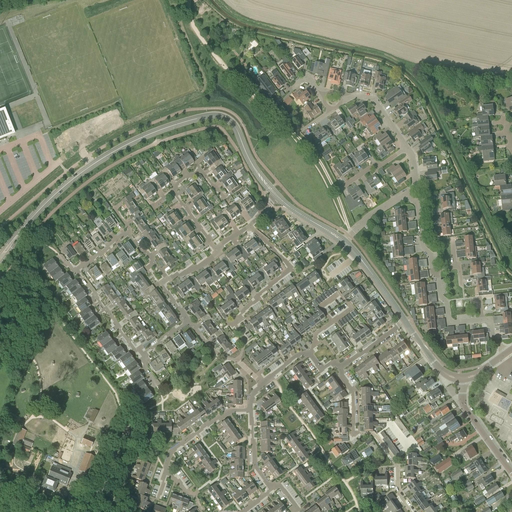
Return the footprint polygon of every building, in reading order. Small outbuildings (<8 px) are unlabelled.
[(250,42),(255,48),(259,45),(253,39),(250,42)] [(290,60),(292,61),(298,70),(303,66),(301,63),(301,62),(304,61),(300,56),(302,54),(299,50),(293,49),(293,53),(295,56),(290,60)] [(289,71),(293,68),(285,58),(281,60),(283,62),(278,66),(282,71),(288,80),(290,78),(291,80),(294,77),(293,76),(292,74),(291,73),(289,71)] [(324,71),(327,72),(330,60),(327,59),(327,60),(326,59),(324,66),(316,64),(314,74),(322,76),(324,71)] [(333,83),(333,84),(334,84),(339,85),(340,81),(339,81),(341,72),(331,69),(328,80),(333,81),(333,83)] [(361,69),(359,77),(362,78),(360,85),(368,87),(370,76),(363,74),(364,71),(364,70),(361,69)] [(282,83),(284,81),(275,70),(271,73),(273,76),(270,78),(272,81),(278,90),(279,91),(283,89),(282,87),(283,86),(282,84),(282,83)] [(377,80),(375,89),(383,90),(385,79),(386,76),(381,75),(382,72),(376,71),(374,79),(377,80)] [(356,75),(355,75),(355,74),(351,73),(351,74),(349,74),(345,73),(344,81),(347,81),(346,86),(353,87),(354,84),(356,84),(357,79),(355,78),(356,75)] [(271,89),(271,88),(272,88),(263,76),(265,80),(261,83),(260,81),(259,82),(258,83),(258,84),(257,85),(257,86),(257,87),(258,88),(258,90),(268,100),(274,94),(274,93),(274,92),(274,91),(274,90),(273,90),(273,89),(272,89),(271,89)] [(405,93),(404,93),(399,86),(397,88),(391,92),(393,93),(388,96),(386,98),(391,105),(394,102),(396,105),(407,97),(405,93)] [(299,99),(303,104),(309,100),(307,98),(310,96),(307,92),(304,94),(301,90),(293,96),(297,101),(299,99)] [(407,111),(404,106),(412,101),(409,96),(403,101),(405,103),(394,111),(398,117),(402,114),(402,115),(404,115),(407,113),(408,112),(407,111)] [(307,112),(311,119),(321,112),(316,106),(313,108),(310,104),(305,107),(308,112),(307,112)] [(355,105),(348,110),(352,115),(357,112),(359,115),(359,114),(361,117),(367,113),(365,110),(366,109),(362,104),(357,107),(355,105)] [(477,114),(477,117),(483,117),(488,116),(494,115),(493,105),(482,106),(482,113),(477,114)] [(414,111),(410,114),(405,118),(408,122),(404,124),(408,130),(417,123),(414,118),(417,115),(414,111)] [(360,120),(366,129),(377,121),(374,116),(371,118),(368,114),(360,120)] [(0,142),(1,142),(1,141),(4,140),(5,140),(5,138),(14,134),(6,115),(0,117),(0,142)] [(339,116),(334,120),(340,128),(345,124),(339,116)] [(474,128),(489,126),(488,116),(483,117),(477,117),(477,124),(472,125),(472,128),(474,128)] [(340,128),(334,120),(330,123),(333,127),(331,129),(335,135),(338,134),(336,131),(340,128)] [(377,121),(366,129),(371,136),(373,135),(376,134),(374,131),(378,129),(381,126),(377,121)] [(420,124),(413,130),(415,133),(410,136),(414,143),(422,137),(425,134),(423,131),(424,130),(420,124)] [(474,128),(475,137),(479,137),(481,137),(490,136),(489,126),(474,128)] [(323,128),(318,131),(326,142),(333,137),(328,131),(326,132),(323,128)] [(326,142),(318,131),(314,134),(314,135),(317,139),(315,141),(319,147),(321,145),(321,144),(325,141),(325,142),(326,142)] [(378,146),(378,147),(389,139),(386,134),(379,139),(377,136),(373,139),(375,142),(377,140),(381,145),(378,146)] [(433,140),(432,137),(434,136),(433,134),(430,136),(430,135),(420,142),(422,145),(419,148),(423,154),(427,151),(428,153),(432,152),(433,149),(429,143),(433,140)] [(490,136),(481,137),(482,147),(493,146),(492,136),(490,136)] [(393,144),(389,139),(378,147),(382,152),(383,152),(384,154),(383,154),(384,157),(385,157),(387,156),(386,155),(389,154),(388,152),(389,151),(387,148),(390,146),(393,144)] [(363,151),(359,154),(364,162),(369,159),(365,153),(368,152),(364,146),(361,148),(363,151)] [(493,146),(482,147),(477,147),(478,151),(482,151),(483,157),(481,157),(481,159),(483,159),(483,161),(494,160),(493,146)] [(331,148),(322,154),(325,157),(333,151),(331,148)] [(204,160),(207,164),(216,157),(218,155),(213,149),(208,153),(210,156),(204,160)] [(182,155),(190,166),(194,163),(190,157),(193,155),(189,150),(186,152),(185,151),(181,154),(182,155)] [(364,162),(359,154),(354,157),(352,154),(349,156),(354,162),(356,160),(360,165),(364,162)] [(174,158),(175,160),(179,165),(182,163),(185,168),(186,169),(190,166),(182,155),(179,157),(178,156),(174,158)] [(216,167),(222,162),(219,157),(217,159),(216,157),(207,164),(210,168),(216,164),(217,166),(216,167)] [(345,164),(342,165),(348,174),(352,170),(349,165),(351,164),(347,157),(343,160),(345,164)] [(424,166),(426,166),(432,165),(432,169),(438,168),(437,162),(434,162),(434,158),(423,159),(424,166)] [(175,160),(169,165),(177,176),(181,173),(180,172),(177,167),(179,165),(175,160)] [(212,174),(215,178),(224,171),(221,168),(223,167),(225,165),(222,162),(216,167),(218,169),(212,174)] [(342,165),(340,162),(336,165),(333,167),(340,177),(343,176),(343,177),(348,174),(342,165)] [(163,170),(166,175),(169,173),(173,179),(177,176),(169,165),(164,169),(162,167),(161,168),(163,170)] [(391,173),(394,177),(402,171),(399,166),(392,171),(390,169),(386,171),(389,175),(391,173)] [(132,171),(129,167),(123,171),(126,175),(132,171)] [(432,173),(428,174),(426,174),(427,181),(437,180),(437,176),(441,175),(440,168),(432,169),(432,173)] [(161,173),(157,176),(165,187),(169,184),(165,178),(167,176),(166,175),(163,170),(160,172),(161,173)] [(227,179),(232,175),(230,176),(227,171),(225,173),(224,171),(215,178),(218,182),(224,178),(225,180),(227,179)] [(402,171),(394,177),(397,182),(394,185),(396,187),(401,184),(399,182),(406,176),(402,171)] [(378,173),(371,178),(376,187),(381,183),(383,186),(385,184),(378,173)] [(201,175),(196,179),(199,184),(205,180),(201,175)] [(223,186),(226,190),(235,183),(234,181),(235,180),(232,175),(227,179),(229,181),(223,186)] [(151,180),(150,180),(154,186),(157,184),(161,190),(165,187),(157,176),(158,178),(157,179),(155,177),(154,178),(153,178),(151,179),(151,180)] [(494,177),(495,187),(506,185),(505,176),(494,177)] [(371,178),(366,182),(370,186),(367,188),(365,189),(370,195),(371,194),(376,191),(374,188),(376,187),(371,178)] [(143,184),(152,196),(156,193),(152,187),(154,186),(150,180),(144,185),(143,184)] [(188,195),(188,196),(197,189),(196,187),(198,185),(195,181),(189,185),(191,188),(185,192),(185,193),(186,196),(187,196),(188,195)] [(235,183),(226,190),(229,194),(231,192),(232,194),(241,188),(237,182),(235,183)] [(152,196),(143,184),(139,187),(140,188),(138,190),(142,195),(143,196),(144,196),(145,195),(148,199),(149,199),(150,200),(152,198),(152,197),(152,196)] [(500,186),(501,196),(511,195),(511,193),(511,185),(506,186),(506,185),(495,187),(500,186)] [(358,187),(354,190),(359,199),(364,195),(366,198),(368,196),(364,190),(361,192),(358,187)] [(197,196),(199,198),(204,194),(201,190),(199,191),(197,189),(188,196),(191,200),(197,196)] [(359,199),(354,190),(349,194),(352,198),(350,200),(354,206),(359,203),(357,200),(359,199)] [(246,199),(244,200),(250,209),(254,206),(253,204),(255,203),(247,192),(243,195),(246,199)] [(128,210),(135,205),(131,199),(135,196),(132,193),(125,198),(127,201),(123,204),(128,210)] [(443,203),(451,203),(451,202),(455,202),(454,198),(455,198),(454,193),(446,194),(446,195),(446,198),(443,198),(442,198),(442,201),(443,201),(443,203)] [(193,206),(196,210),(208,202),(207,202),(204,198),(206,197),(204,194),(199,198),(192,203),(194,205),(193,206)] [(511,195),(501,196),(502,210),(511,209),(511,195)] [(240,199),(235,202),(238,206),(240,208),(242,206),(246,212),(250,209),(244,200),(242,202),(240,199)] [(231,207),(229,208),(236,217),(240,214),(236,208),(238,207),(239,208),(240,208),(238,206),(235,202),(234,201),(230,205),(231,207)] [(208,202),(196,210),(199,214),(205,210),(207,212),(213,207),(211,205),(210,205),(208,202)] [(451,203),(443,203),(444,206),(443,206),(443,209),(448,209),(449,211),(455,211),(455,208),(452,208),(451,203)] [(135,217),(141,213),(135,205),(128,210),(132,216),(133,215),(135,217)] [(222,211),(222,212),(225,216),(228,214),(232,220),(236,217),(229,208),(227,210),(226,208),(222,211)] [(219,218),(217,219),(224,228),(228,225),(224,219),(226,217),(225,216),(222,212),(219,214),(220,215),(218,216),(219,218)] [(137,228),(144,222),(141,217),(143,215),(141,213),(135,217),(137,219),(133,222),(137,228)] [(168,221),(169,223),(178,216),(179,215),(177,213),(176,213),(175,213),(170,217),(168,214),(163,218),(166,222),(168,221)] [(112,216),(104,222),(110,230),(118,224),(112,216)] [(174,230),(177,227),(176,225),(181,221),(181,220),(182,220),(182,219),(180,217),(179,217),(178,216),(169,223),(171,225),(169,226),(172,231),(174,230)] [(224,228),(217,219),(215,221),(214,219),(210,222),(214,227),(216,226),(220,231),(224,228)] [(276,231),(285,224),(282,220),(279,222),(277,219),(269,225),(272,229),(275,227),(278,230),(276,231)] [(97,230),(104,238),(112,232),(110,230),(104,222),(102,223),(102,224),(96,229),(97,230)] [(145,231),(147,233),(153,229),(151,227),(149,228),(144,222),(137,228),(141,234),(145,231)] [(174,230),(179,236),(190,228),(187,224),(181,228),(180,226),(177,227),(174,230)] [(287,234),(287,235),(288,234),(286,232),(289,229),(285,224),(276,231),(278,234),(276,235),(280,240),(287,234)] [(181,237),(184,242),(189,238),(188,236),(193,232),(190,228),(179,236),(181,234),(183,236),(181,237)] [(145,238),(146,237),(150,243),(157,238),(159,237),(153,229),(147,233),(143,236),(145,238)] [(89,235),(97,247),(106,241),(104,238),(97,230),(95,232),(97,234),(92,238),(89,235)] [(294,237),(296,240),(303,235),(299,230),(295,233),(293,230),(288,234),(287,235),(291,239),(294,237)] [(88,241),(83,245),(87,251),(89,253),(97,247),(89,235),(85,237),(88,241)] [(295,252),(303,247),(304,246),(303,244),(307,241),(303,235),(296,240),(298,243),(295,245),(296,247),(294,249),(295,251),(294,251),(295,252)] [(189,244),(191,247),(200,240),(197,236),(191,241),(189,238),(184,242),(187,246),(189,244)] [(158,246),(160,248),(166,244),(164,242),(163,242),(162,240),(160,242),(157,238),(150,243),(154,249),(158,246)] [(200,240),(191,247),(193,250),(191,251),(194,255),(199,251),(197,249),(203,245),(200,240)] [(253,240),(248,244),(253,251),(258,247),(260,249),(262,247),(258,241),(255,243),(253,240)] [(307,248),(310,253),(319,247),(320,246),(316,241),(312,244),(311,241),(304,246),(303,247),(304,249),(307,248)] [(72,246),(70,243),(69,242),(66,244),(69,247),(63,252),(69,260),(78,254),(73,248),(72,246)] [(73,248),(78,254),(79,256),(87,251),(83,245),(81,242),(73,248)] [(120,249),(122,252),(126,258),(134,252),(128,243),(120,249)] [(158,254),(162,259),(169,254),(165,248),(168,247),(166,244),(160,248),(162,251),(158,254)] [(245,251),(242,252),(247,259),(251,255),(250,253),(253,251),(248,244),(243,248),(245,251)] [(319,247),(310,253),(310,254),(313,258),(312,259),(314,262),(322,256),(320,254),(323,252),(319,247)] [(236,249),(231,253),(236,260),(238,259),(240,260),(243,259),(244,261),(247,259),(242,252),(240,254),(236,249)] [(122,252),(113,258),(121,268),(124,266),(122,264),(128,260),(126,258),(122,252)] [(230,262),(227,264),(233,272),(236,270),(233,266),(236,264),(234,261),(236,260),(231,253),(226,256),(230,262)] [(169,254),(162,259),(166,265),(170,262),(172,265),(178,260),(176,258),(174,260),(169,254)] [(103,261),(105,264),(109,270),(115,266),(116,268),(119,266),(121,268),(113,258),(112,255),(103,261)] [(43,266),(49,274),(58,267),(52,259),(43,266)] [(271,264),(268,266),(273,273),(279,270),(276,267),(279,265),(274,259),(270,262),(271,264)] [(472,267),(473,269),(480,268),(480,265),(482,265),(481,263),(485,263),(484,259),(471,260),(472,264),(471,264),(471,267),(472,267)] [(130,280),(130,281),(140,274),(138,271),(143,268),(138,262),(131,267),(135,272),(129,275),(132,279),(130,280)] [(222,262),(217,266),(223,273),(225,272),(226,274),(228,272),(231,274),(233,272),(227,264),(225,265),(222,262)] [(97,270),(101,276),(104,279),(106,278),(105,276),(111,272),(109,270),(105,264),(97,270)] [(214,273),(212,275),(216,281),(221,278),(219,276),(223,273),(217,266),(212,270),(214,273)] [(263,266),(259,270),(263,276),(266,274),(268,277),(273,273),(268,266),(265,268),(263,266)] [(55,282),(57,281),(64,276),(58,267),(49,274),(55,282)] [(101,276),(97,270),(95,267),(87,273),(96,285),(98,283),(96,280),(101,276)] [(480,268),(473,269),(473,272),(472,272),(472,275),(478,275),(478,277),(485,276),(485,277),(490,277),(489,273),(484,274),(484,273),(481,274),(480,268)] [(256,275),(253,277),(258,285),(263,281),(261,278),(263,276),(259,270),(254,273),(256,275)] [(205,271),(200,275),(208,287),(216,281),(212,275),(209,276),(205,271)] [(315,272),(310,276),(315,282),(318,280),(321,284),(323,282),(315,272)] [(63,289),(66,287),(72,282),(66,274),(64,276),(57,281),(63,289)] [(135,282),(138,287),(146,282),(140,274),(130,281),(132,283),(133,284),(135,282)] [(197,282),(194,283),(199,290),(202,288),(200,286),(205,283),(208,287),(200,275),(195,279),(197,282)] [(310,276),(305,279),(313,290),(314,288),(312,285),(315,282),(310,276)] [(248,278),(243,281),(248,288),(251,286),(253,288),(258,285),(253,277),(249,280),(248,278)] [(478,285),(478,287),(486,286),(489,286),(488,281),(491,281),(490,277),(477,278),(478,282),(477,282),(477,285),(478,285)] [(339,292),(343,289),(350,283),(352,282),(348,278),(347,279),(347,278),(339,284),(342,287),(338,290),(339,292)] [(302,281),(300,283),(305,289),(308,287),(311,291),(313,290),(305,279),(304,279),(303,279),(302,280),(302,281)] [(71,295),(72,295),(81,288),(75,280),(72,282),(66,287),(68,290),(67,290),(70,296),(71,295)] [(188,280),(183,284),(188,291),(191,289),(192,290),(193,290),(194,289),(196,292),(196,291),(197,293),(199,291),(199,290),(194,283),(192,285),(188,280)] [(244,288),(239,291),(244,298),(249,295),(246,289),(248,288),(243,281),(241,283),(244,288)] [(105,295),(107,298),(114,292),(111,288),(113,286),(114,286),(111,282),(105,287),(101,289),(103,292),(102,293),(104,296),(105,295)] [(141,294),(142,296),(150,291),(148,289),(150,287),(146,282),(138,287),(143,293),(141,294)] [(305,289),(300,283),(295,286),(303,297),(305,295),(302,292),(305,289)] [(350,283),(343,289),(345,292),(341,295),(343,297),(353,289),(350,285),(351,284),(350,283)] [(188,291),(183,284),(178,288),(180,290),(177,292),(182,298),(184,297),(183,295),(188,291)] [(225,289),(230,295),(234,301),(237,299),(239,302),(244,298),(239,291),(234,295),(228,286),(225,289)] [(292,286),(288,289),(292,296),(295,294),(298,297),(300,296),(292,286)] [(486,286),(478,287),(479,290),(478,290),(478,293),(483,293),(483,296),(493,295),(492,291),(489,291),(489,290),(486,290),(486,286)] [(352,298),(353,299),(355,298),(361,293),(363,291),(360,287),(358,288),(348,296),(347,295),(343,298),(345,300),(352,295),(353,298),(352,298)] [(72,295),(78,303),(84,298),(87,296),(81,288),(72,295)] [(288,289),(283,293),(288,299),(291,297),(293,301),(295,299),(292,296),(288,289)] [(148,296),(153,301),(160,296),(156,290),(152,293),(150,291),(142,296),(143,297),(145,296),(146,297),(148,296)] [(115,300),(117,303),(122,298),(121,296),(118,298),(114,292),(107,298),(111,303),(115,300)] [(283,293),(278,296),(285,307),(287,305),(284,302),(288,299),(283,293)] [(356,299),(358,302),(365,298),(366,297),(365,296),(364,297),(361,293),(355,298),(353,299),(350,301),(352,304),(354,303),(353,302),(356,299)] [(496,302),(496,304),(507,303),(507,298),(508,297),(508,293),(494,295),(495,302),(496,302)] [(223,302),(226,305),(231,312),(236,308),(232,303),(234,301),(230,295),(225,298),(227,300),(223,302)] [(156,311),(162,307),(160,305),(164,302),(160,296),(153,301),(157,307),(154,308),(155,309),(154,310),(155,312),(156,311)] [(278,296),(273,300),(278,307),(281,304),(284,308),(285,307),(278,296)] [(75,305),(81,313),(88,308),(90,306),(84,298),(78,303),(75,305)] [(117,306),(121,312),(128,307),(122,298),(117,303),(119,305),(117,306)] [(365,298),(358,302),(355,305),(356,307),(360,304),(362,307),(370,302),(369,301),(368,302),(365,298)] [(278,307),(273,300),(268,303),(276,314),(277,313),(275,309),(278,307)] [(190,310),(194,315),(201,310),(199,306),(200,304),(198,301),(189,308),(190,309),(190,310)] [(368,308),(371,311),(377,307),(374,301),(363,309),(365,311),(368,308)] [(507,303),(496,304),(496,307),(495,307),(496,310),(500,309),(501,312),(511,311),(511,309),(508,310),(508,308),(507,303)] [(372,313),(374,316),(387,307),(386,304),(382,307),(383,308),(380,310),(377,307),(371,311),(367,314),(368,316),(372,313)] [(226,305),(220,309),(219,306),(216,308),(221,315),(224,313),(226,316),(231,312),(226,305)] [(160,312),(164,317),(172,312),(168,306),(164,309),(162,307),(156,311),(158,313),(160,312)] [(129,315),(131,317),(137,313),(135,310),(132,312),(128,307),(121,312),(125,318),(129,315)] [(370,327),(374,324),(381,319),(385,316),(382,312),(384,310),(385,312),(389,309),(387,307),(374,316),(376,319),(372,323),(368,321),(367,322),(370,327)] [(79,315),(85,323),(94,316),(88,308),(81,313),(79,315)] [(269,308),(264,311),(269,318),(272,316),(275,320),(276,318),(269,308)] [(318,313),(315,315),(320,322),(325,318),(317,308),(316,309),(318,313)] [(202,318),(204,321),(210,317),(208,314),(205,316),(201,310),(194,315),(198,321),(202,318)] [(264,311),(259,315),(268,327),(269,326),(266,321),(269,318),(264,311)] [(497,317),(497,320),(511,319),(511,316),(511,315),(511,311),(508,312),(509,314),(503,314),(503,317),(501,317),(501,316),(497,317)] [(172,312),(164,317),(168,323),(166,325),(168,327),(174,323),(172,321),(176,318),(172,312)] [(129,322),(133,328),(140,323),(136,317),(138,315),(137,313),(131,317),(133,319),(129,322)] [(307,315),(310,318),(315,325),(316,326),(317,326),(319,325),(319,324),(318,323),(320,322),(315,315),(314,314),(311,316),(309,313),(307,315)] [(259,315),(254,318),(259,325),(262,323),(266,328),(267,327),(268,327),(259,315)] [(94,316),(85,323),(91,331),(100,324),(94,316)] [(202,326),(206,331),(213,326),(209,321),(211,319),(210,317),(204,321),(205,323),(202,326)] [(303,322),(300,325),(306,332),(307,334),(309,331),(308,330),(310,329),(303,318),(302,317),(300,318),(303,322)] [(304,317),(303,318),(310,329),(315,325),(310,318),(307,321),(304,317)] [(261,329),(261,328),(259,325),(254,318),(249,322),(257,333),(258,331),(261,329)] [(374,324),(376,327),(373,330),(374,331),(384,324),(381,319),(374,324)] [(141,331),(143,333),(149,329),(146,325),(143,327),(140,323),(133,328),(135,331),(134,332),(136,334),(137,333),(137,334),(141,331)] [(364,329),(361,331),(366,337),(366,338),(367,338),(370,336),(371,335),(370,334),(371,334),(370,333),(371,332),(368,327),(367,328),(363,323),(361,325),(364,329)] [(306,332),(300,325),(300,326),(297,328),(295,324),(293,325),(300,336),(306,332)] [(214,334),(216,337),(222,333),(220,330),(217,332),(213,326),(206,331),(210,337),(214,334)] [(292,332),(289,334),(296,343),(301,340),(292,327),(290,329),(292,332)] [(359,332),(356,334),(361,341),(366,337),(361,331),(358,327),(357,328),(359,332)] [(149,329),(143,333),(141,334),(146,340),(149,337),(151,340),(157,335),(154,332),(152,333),(149,329)] [(511,329),(500,331),(500,333),(502,333),(505,333),(505,336),(502,337),(502,339),(507,339),(507,336),(511,335),(511,329)] [(330,338),(334,343),(342,337),(339,334),(342,332),(341,330),(330,338)] [(478,331),(479,340),(484,339),(484,342),(489,342),(488,334),(484,334),(484,330),(480,331),(481,332),(478,332),(478,331)] [(361,341),(356,334),(353,331),(352,332),(354,336),(351,338),(356,344),(361,341)] [(473,336),(470,337),(470,344),(475,343),(475,342),(477,341),(476,340),(479,340),(478,331),(473,331),(473,336)] [(97,339),(103,347),(112,340),(106,332),(97,339)] [(188,332),(183,337),(180,338),(184,345),(186,347),(189,350),(194,346),(191,343),(195,341),(194,340),(196,339),(194,336),(192,334),(191,335),(188,332)] [(216,340),(220,346),(227,341),(222,333),(216,337),(217,339),(216,340)] [(287,342),(292,349),(292,348),(295,346),(295,345),(294,345),(296,343),(289,334),(288,333),(287,334),(289,338),(286,340),(287,342)] [(334,343),(337,348),(345,342),(343,339),(345,337),(344,335),(342,337),(334,343)] [(178,336),(170,342),(176,350),(184,345),(180,338),(178,336)] [(109,355),(118,348),(112,340),(103,347),(109,355)] [(271,347),(267,349),(272,356),(277,352),(269,340),(267,342),(271,347)] [(348,340),(345,342),(337,348),(341,353),(349,347),(346,344),(349,342),(348,340)] [(227,341),(220,346),(224,352),(228,349),(230,351),(236,347),(234,344),(231,346),(227,341)] [(162,348),(164,350),(168,357),(176,350),(170,342),(162,348)] [(281,343),(283,346),(288,353),(293,350),(292,348),(292,349),(287,342),(284,345),(282,342),(281,343)] [(404,342),(399,346),(403,352),(404,352),(404,353),(407,351),(409,354),(411,353),(404,342)] [(288,353),(283,346),(279,348),(277,345),(276,347),(283,357),(288,353)] [(396,348),(394,349),(398,356),(399,356),(399,357),(402,355),(405,357),(406,356),(404,353),(404,352),(403,352),(399,346),(398,346),(398,345),(395,347),(396,348)] [(118,348),(109,355),(110,357),(112,357),(113,356),(117,362),(119,360),(127,354),(124,350),(123,351),(120,347),(118,348)] [(260,349),(263,353),(267,359),(272,356),(267,349),(264,351),(262,348),(260,349)] [(394,349),(389,353),(394,360),(397,357),(400,361),(401,360),(399,357),(399,356),(398,356),(394,349)] [(155,356),(157,359),(162,365),(170,359),(168,357),(164,350),(155,356)] [(255,353),(258,356),(263,363),(267,359),(263,353),(260,355),(257,351),(255,353)] [(388,351),(383,354),(388,362),(392,360),(395,364),(396,363),(394,360),(389,353),(388,351)] [(119,360),(125,368),(134,361),(128,353),(127,354),(119,360)] [(388,362),(383,354),(378,358),(385,369),(387,367),(385,365),(388,362)] [(258,356),(255,359),(252,355),(250,356),(258,367),(258,366),(259,367),(261,365),(260,365),(263,363),(258,356)] [(374,356),(369,360),(377,370),(378,369),(376,365),(379,363),(374,356)] [(152,372),(154,371),(155,373),(164,367),(162,365),(157,359),(152,363),(149,365),(150,367),(149,368),(152,372)] [(369,360),(364,363),(369,370),(372,368),(375,372),(377,370),(369,360)] [(125,368),(131,376),(138,371),(140,369),(134,361),(125,368)] [(222,371),(224,374),(232,368),(228,363),(217,371),(219,373),(222,371)] [(294,376),(295,375),(302,370),(300,367),(303,364),(302,363),(292,371),(294,375),(294,376)] [(364,363),(359,367),(367,378),(369,376),(366,373),(369,370),(364,363)] [(367,378),(359,367),(354,371),(359,377),(363,375),(365,379),(367,378)] [(224,374),(221,376),(222,378),(225,376),(226,377),(225,377),(227,380),(228,380),(232,377),(237,373),(235,371),(234,372),(232,368),(224,374)] [(298,381),(299,380),(305,375),(303,372),(307,369),(306,368),(302,370),(295,375),(298,379),(297,380),(298,381)] [(404,374),(406,377),(409,375),(414,382),(422,376),(417,370),(413,373),(410,370),(404,374)] [(134,386),(141,381),(144,379),(138,371),(131,376),(129,378),(134,386)] [(302,386),(302,385),(309,380),(307,377),(310,374),(309,372),(305,375),(299,380),(302,384),(301,385),(302,386)] [(327,383),(330,386),(336,381),(333,376),(320,386),(321,388),(327,383)] [(309,380),(302,385),(305,389),(305,390),(305,391),(313,385),(310,382),(314,379),(313,377),(309,380)] [(420,388),(424,393),(429,389),(428,388),(435,384),(431,378),(427,381),(426,380),(423,382),(423,381),(420,383),(419,382),(415,385),(418,390),(420,388)] [(132,388),(138,396),(147,389),(141,381),(134,386),(132,388)] [(330,394),(332,392),(333,391),(340,386),(336,381),(330,386),(332,389),(328,392),(330,394)] [(332,397),(333,399),(344,391),(340,386),(333,391),(332,392),(335,395),(332,397)] [(413,388),(404,394),(407,398),(413,393),(412,392),(415,390),(413,388)] [(438,388),(431,393),(435,400),(442,395),(438,388)] [(147,389),(138,396),(144,404),(153,397),(147,389)] [(344,391),(333,399),(334,400),(337,398),(339,402),(347,396),(344,391)] [(274,397),(271,399),(276,407),(277,406),(277,405),(281,402),(273,392),(271,393),(274,397)] [(300,400),(302,403),(309,398),(305,393),(295,401),(296,402),(300,400)] [(269,401),(266,403),(271,410),(272,410),(272,409),(276,406),(276,407),(271,399),(268,396),(266,397),(269,401)] [(206,408),(203,410),(202,410),(206,415),(207,417),(212,413),(200,397),(199,399),(206,408)] [(201,397),(200,397),(212,413),(217,410),(212,403),(209,405),(206,401),(204,403),(201,397)] [(209,399),(212,403),(217,410),(222,406),(217,399),(214,402),(211,398),(209,399)] [(303,404),(306,408),(312,403),(309,398),(302,403),(298,406),(300,407),(303,404)] [(241,399),(232,400),(232,404),(229,404),(229,407),(233,407),(233,406),(241,406),(241,399)] [(266,403),(263,399),(261,400),(264,404),(261,407),(266,414),(267,413),(271,410),(266,403)] [(307,409),(309,412),(316,408),(312,403),(306,408),(302,410),(303,412),(307,409)] [(199,409),(196,411),(201,418),(206,415),(202,410),(203,410),(198,404),(196,405),(199,409)] [(428,405),(423,409),(426,414),(432,410),(428,405)] [(439,410),(432,415),(434,418),(441,413),(443,416),(449,412),(449,411),(450,410),(449,409),(447,409),(446,406),(440,411),(439,410)] [(194,413),(191,415),(196,422),(201,418),(196,411),(193,408),(191,409),(194,413)] [(310,414),(313,417),(319,412),(316,408),(309,412),(305,415),(307,417),(310,414)] [(98,412),(94,410),(88,421),(92,423),(98,412)] [(398,417),(399,419),(404,416),(408,413),(406,411),(398,417)] [(313,417),(309,420),(310,422),(314,419),(316,422),(323,417),(319,412),(313,417)] [(183,415),(186,419),(191,425),(196,422),(191,415),(188,417),(185,414),(183,415)] [(433,430),(434,432),(454,418),(451,414),(442,420),(440,421),(442,423),(433,430)] [(179,418),(186,429),(191,425),(186,419),(183,421),(179,415),(178,415),(177,416),(179,418)] [(173,426),(173,431),(173,432),(179,432),(181,431),(181,432),(186,429),(179,418),(177,420),(180,423),(177,426),(173,426)] [(417,423),(419,426),(427,420),(425,418),(417,423)] [(169,424),(165,424),(165,433),(172,432),(171,431),(173,431),(173,426),(171,426),(171,419),(169,420),(169,424)] [(221,432),(224,429),(231,424),(228,419),(221,424),(223,427),(217,432),(218,434),(220,432),(221,432)] [(436,434),(438,437),(457,423),(455,419),(446,425),(447,427),(441,431),(441,430),(436,434)] [(457,423),(438,437),(439,440),(448,434),(447,434),(450,432),(451,433),(460,427),(457,423)] [(222,438),(228,434),(235,429),(231,424),(224,429),(227,432),(221,436),(222,438)] [(27,431),(19,428),(12,445),(13,445),(20,448),(27,431)] [(226,440),(228,442),(238,434),(235,429),(228,434),(230,437),(226,440)] [(285,439),(288,444),(295,439),(293,436),(296,433),(295,431),(285,439)] [(466,437),(463,432),(459,434),(459,433),(449,438),(451,442),(458,438),(459,441),(466,437)] [(238,434),(228,442),(229,443),(233,441),(235,444),(242,439),(238,434)] [(81,444),(91,448),(94,440),(84,436),(81,444)] [(295,439),(288,444),(292,449),(299,444),(296,441),(300,438),(299,436),(295,439)] [(33,443),(24,439),(22,444),(31,448),(33,443)] [(292,449),(295,454),(302,449),(302,448),(300,445),(304,443),(302,441),(299,444),(292,449)] [(435,447),(438,452),(445,447),(442,442),(435,447)] [(190,459),(196,454),(195,454),(202,449),(199,444),(192,449),(194,452),(188,457),(190,459)] [(339,445),(336,448),(336,447),(331,451),(335,457),(340,453),(341,455),(348,450),(343,444),(340,446),(339,445)] [(429,444),(421,449),(424,454),(432,449),(429,444)] [(295,454),(299,458),(306,453),(303,450),(307,447),(306,446),(302,448),(302,449),(295,454)] [(460,453),(462,456),(467,453),(471,459),(477,455),(472,446),(460,453)] [(373,454),(370,448),(364,452),(367,458),(373,454)] [(195,462),(199,459),(206,454),(202,449),(195,454),(196,454),(198,457),(194,460),(195,462)] [(306,453),(299,458),(303,463),(309,458),(307,455),(311,452),(309,451),(306,453)] [(342,461),(345,466),(359,458),(354,451),(348,454),(349,456),(342,461)] [(79,471),(89,475),(96,458),(85,454),(79,471)] [(199,467),(201,465),(208,460),(209,459),(206,454),(199,459),(201,462),(198,465),(199,467)] [(261,460),(264,465),(271,460),(277,456),(276,455),(271,458),(268,455),(261,460)] [(430,460),(434,466),(439,463),(435,457),(430,460)] [(202,466),(205,469),(216,462),(214,460),(211,463),(208,460),(201,465),(202,466)] [(266,467),(268,470),(276,464),(275,463),(274,464),(271,460),(264,465),(261,468),(262,470),(266,467)] [(477,469),(477,470),(484,465),(480,460),(469,467),(472,472),(477,469)] [(136,464),(136,466),(148,470),(150,464),(141,461),(139,466),(136,464)] [(216,462),(205,469),(208,473),(207,474),(208,475),(216,469),(213,466),(217,463),(216,462)] [(52,467),(49,474),(55,476),(56,472),(59,473),(62,466),(53,463),(52,467)] [(439,473),(447,468),(443,463),(435,468),(439,473)] [(272,475),(273,474),(279,469),(278,468),(278,469),(275,465),(276,464),(268,470),(264,473),(266,474),(269,472),(272,475)] [(484,465),(477,470),(478,471),(472,475),(475,480),(488,471),(484,465)] [(55,476),(49,474),(47,478),(45,477),(44,482),(40,480),(38,486),(41,488),(41,487),(54,492),(58,482),(66,486),(71,474),(69,474),(71,470),(62,466),(59,473),(56,472),(55,476)] [(138,469),(137,473),(146,476),(148,470),(136,466),(135,468),(138,469)] [(293,473),(297,478),(303,473),(304,473),(310,468),(309,466),(302,471),(300,468),(293,473)] [(279,469),(273,474),(276,479),(287,471),(286,469),(282,472),(280,469),(279,469)] [(146,476),(137,473),(135,477),(132,476),(131,478),(143,482),(146,476)] [(297,478),(300,482),(311,475),(310,473),(306,476),(304,473),(303,473),(297,478)] [(300,482),(304,487),(312,482),(309,479),(312,477),(311,475),(300,482)] [(490,475),(483,480),(483,479),(476,483),(478,486),(482,484),(484,487),(494,481),(490,475)] [(312,482),(304,487),(307,492),(315,487),(313,483),(318,480),(316,478),(312,482)] [(244,480),(243,481),(252,493),(257,490),(251,482),(248,485),(244,480)] [(407,486),(411,491),(424,481),(423,480),(417,484),(415,481),(407,486)] [(245,487),(242,489),(247,497),(252,493),(243,481),(242,483),(245,487)] [(411,491),(414,496),(422,490),(420,487),(424,484),(423,482),(424,481),(411,491)] [(139,484),(137,488),(149,493),(150,491),(146,489),(147,485),(138,482),(138,483),(139,484)] [(209,495),(210,496),(218,490),(216,487),(219,484),(218,482),(207,490),(210,494),(209,495)] [(496,484),(486,490),(489,495),(499,489),(498,488),(499,488),(499,486),(498,484),(496,483),(496,484)] [(334,487),(329,491),(334,498),(337,495),(340,499),(342,498),(334,487)] [(134,494),(138,495),(143,497),(144,493),(149,495),(149,493),(137,488),(135,493),(134,494)] [(413,497),(416,502),(423,497),(421,494),(427,490),(426,488),(422,490),(414,496),(413,497)] [(236,489),(235,490),(242,501),(247,497),(242,489),(241,489),(242,491),(239,493),(236,489)] [(212,496),(214,500),(225,492),(224,491),(220,493),(218,490),(210,496),(211,496),(212,496)] [(242,501),(235,490),(233,492),(236,495),(232,497),(237,504),(242,501)] [(324,494),(325,496),(330,503),(332,505),(333,503),(331,500),(334,498),(329,491),(324,494)] [(215,505),(216,506),(225,499),(223,496),(226,494),(225,492),(214,500),(217,504),(215,505)] [(493,497),(494,498),(489,501),(492,505),(494,503),(496,501),(496,502),(504,497),(504,496),(503,494),(502,494),(501,492),(493,497)] [(171,503),(175,504),(178,497),(172,494),(168,507),(170,507),(171,503)] [(385,501),(388,504),(393,500),(395,499),(392,494),(381,501),(383,503),(385,501)] [(139,497),(137,501),(150,506),(150,504),(146,502),(147,498),(143,497),(138,495),(138,496),(139,497)] [(325,496),(321,499),(328,510),(330,509),(327,505),(330,503),(325,496)] [(178,497),(175,504),(173,509),(177,511),(177,510),(179,511),(183,499),(178,497)] [(416,502),(420,507),(426,502),(427,502),(432,498),(431,497),(429,498),(425,501),(423,497),(416,502)] [(484,497),(474,502),(477,506),(486,501),(484,497)] [(183,499),(179,511),(181,511),(182,507),(186,508),(186,510),(188,511),(191,508),(193,504),(188,502),(189,501),(183,499)] [(225,499),(216,506),(217,507),(219,506),(222,510),(232,502),(231,500),(228,503),(225,499)] [(328,510),(321,499),(315,503),(320,510),(324,507),(327,511),(328,510)] [(279,504),(275,507),(279,511),(282,511),(285,510),(278,500),(276,501),(279,504)] [(385,511),(387,511),(397,505),(393,500),(388,504),(386,505),(389,508),(385,511)] [(150,506),(137,501),(136,506),(135,505),(134,507),(143,510),(145,506),(149,507),(150,506)] [(423,511),(425,511),(433,505),(436,503),(435,502),(434,502),(433,503),(432,503),(429,505),(427,502),(426,502),(420,507),(423,511)] [(274,508),(271,510),(271,511),(279,511),(275,507),(273,503),(271,505),(274,508)]
